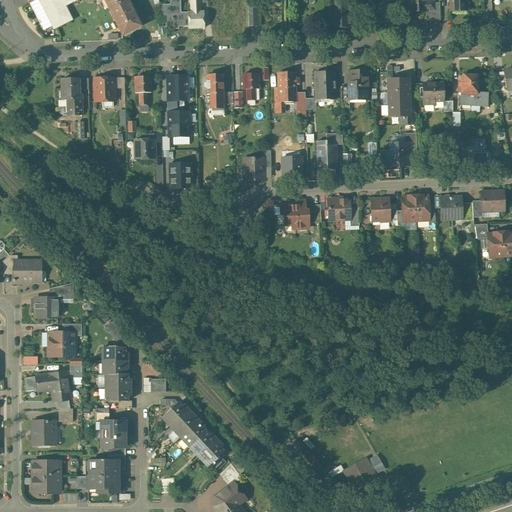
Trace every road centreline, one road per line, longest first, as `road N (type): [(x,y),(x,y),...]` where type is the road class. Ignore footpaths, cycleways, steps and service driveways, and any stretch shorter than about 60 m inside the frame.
road 1 (residential): [(0,4),(35,50),(66,54),(511,42)]
road 2 (residential): [(511,181),(239,198)]
road 3 (residential): [(15,511),(12,317),(0,305)]
road 4 (residential): [(141,510),(139,362)]
road 5 (residential): [(15,511),(141,510)]
